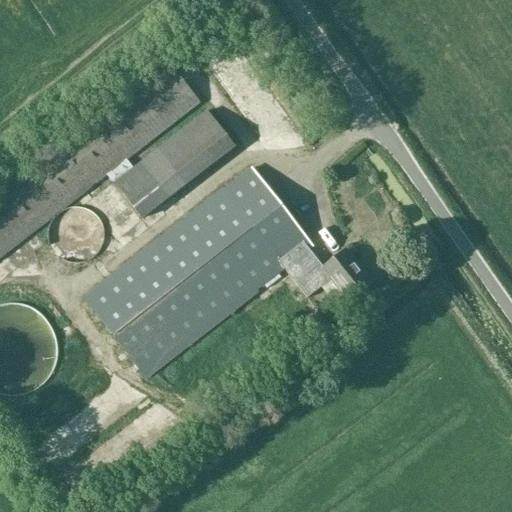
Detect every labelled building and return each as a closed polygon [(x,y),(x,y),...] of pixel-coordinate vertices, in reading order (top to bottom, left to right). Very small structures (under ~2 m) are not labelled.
[(245,56),(215,77),(269,155),(295,137),(274,108),(279,105),(245,56)] [(206,114),(134,170),(125,159),(198,102),(169,64),(0,195),(0,255),(105,175),(114,185),(142,220),(234,149),(206,114)] [(323,270),(308,251),(311,248),(250,170),(82,300),(144,379),(283,270),(305,299),(328,280),(348,305),(371,286),(344,253),(323,270)] [(102,242),(103,240),(103,237),(103,235),(103,232),(103,230),(102,228),(101,225),(100,223),(99,221),(98,219),(96,217),(94,215),(93,213),(91,212),(88,211),(86,210),(84,209),(82,208),(79,208),(77,207),(74,207),(69,208),(67,208),(65,209),(62,210),(60,212),(58,213),(56,215),(54,217),(52,219),(49,224),(47,231),(47,233),(47,236),(47,238),(47,241),(48,243),(49,245),(50,248),(51,250),(52,252),(54,254),(55,255),(57,257),(59,259),(61,260),(64,261),(66,262),(68,262),(71,263),(73,263),(75,263),(78,263),(80,263),(83,262),(85,262),(87,261),(89,259),(91,258),(93,257),(95,255),(97,253),(98,251),(99,249),(101,247),(101,245),(102,242)] [(0,395),(2,396),(6,397),(10,398),(14,398),(18,397),(22,396),(26,395),(30,394),(34,392),(37,390),(41,388),(44,385),(47,382),(49,379),(52,375),(54,372),(55,368),(57,364),(58,360),(58,356),(58,352),(58,348),(58,344),(57,340),(56,336),(54,332),(52,328),(50,325),(48,321),(45,318),(42,315),(39,313),(35,311),(32,309),(28,307),(24,306),(20,305),(16,305),(12,305),(8,305),(4,305),(0,306),(0,395)] [(64,376),(78,397),(89,389),(75,369),(64,376)]
